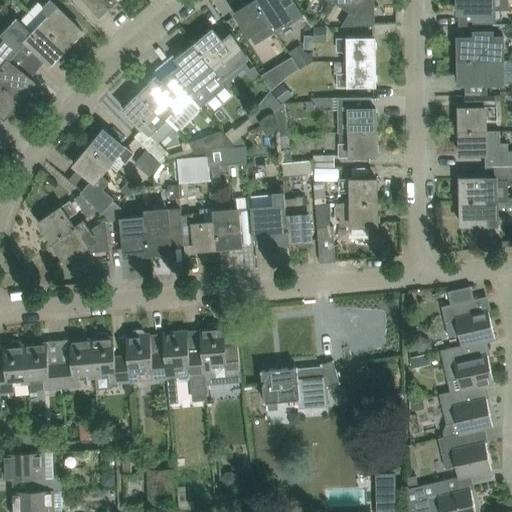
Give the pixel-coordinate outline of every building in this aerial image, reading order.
[(86,0),(87,0),(100,16),(117,1),(116,0),(86,0)] [(257,0),(256,1),(275,32),(303,14),(294,0),(257,0)] [(362,0),(335,0),(352,10),(342,27),(375,25),(374,5),(364,6),(361,3),(362,0)] [(495,21),(495,2),(494,0),(458,0),(458,14),(475,14),(475,21),(495,21)] [(67,48),(83,31),(69,18),(52,1),(45,8),(38,2),(29,11),(67,48)] [(276,32),(275,32),(256,1),(236,14),(256,45),(276,32)] [(0,34),(2,36),(2,37),(20,53),(29,44),(45,59),(51,65),(67,48),(29,11),(20,20),(15,15),(0,30),(0,34)] [(213,30),(195,45),(212,65),(226,81),(243,67),(251,60),(233,35),(224,43),(213,30)] [(476,38),(459,38),(459,61),(486,60),(504,60),(504,37),(493,37),(493,33),(494,33),(494,31),(475,32),(475,33),(476,33),(476,38)] [(0,83),(20,100),(35,82),(12,63),(20,53),(2,37),(0,38),(0,67),(2,69),(0,71),(0,83)] [(375,39),(355,39),(339,39),(339,50),(350,50),(350,62),(375,62),(375,39)] [(183,66),(172,74),(191,95),(191,96),(192,95),(202,87),(211,98),(227,85),(227,86),(228,85),(212,65),(195,45),(177,59),(183,66)] [(291,55),(261,73),(271,88),(286,74),(299,67),(291,55)] [(486,60),(459,61),(460,84),(466,84),(480,84),(488,84),(496,84),(505,83),(504,78),(504,60),(486,60)] [(350,62),(350,75),(339,75),(340,86),(376,85),(375,62),(350,62)] [(162,83),(157,78),(140,94),(166,120),(191,95),(172,74),(162,83)] [(20,100),(0,83),(0,113),(6,118),(20,100)] [(280,101),(269,89),(253,112),(258,118),(280,101)] [(140,94),(124,110),(138,124),(143,130),(149,136),(151,135),(166,120),(140,94)] [(370,97),(339,98),(339,110),(340,133),(351,133),(376,133),(376,109),(371,109),(370,97)] [(278,124),(288,123),(285,103),(283,104),(276,109),(278,124)] [(460,108),(461,132),(486,131),(486,119),(497,119),(496,107),(460,108)] [(271,119),(260,124),(264,132),(269,134),(277,130),(271,119)] [(133,154),(105,130),(90,148),(110,165),(118,155),(126,162),(133,154)] [(486,131),(461,132),(461,153),(485,153),(486,166),(511,165),(511,149),(509,149),(509,142),(501,142),(500,131),(486,131)] [(340,133),(340,156),(377,155),(376,133),(351,133),(340,133)] [(291,147),(290,134),(279,136),(281,148),(291,147)] [(204,137),(189,142),(195,154),(205,153),(204,137)] [(291,147),(282,149),(283,161),(293,160),(291,147)] [(103,174),(110,165),(90,148),(75,166),(93,181),(84,192),(102,213),(115,198),(104,189),(111,180),(103,174)] [(314,167),(336,167),(336,154),(314,154),(314,167)] [(209,157),(177,159),(180,184),(211,181),(209,157)] [(313,160),(282,162),(284,176),(314,173),(313,160)] [(486,178),(461,179),(462,201),(498,201),(508,201),(508,200),(508,181),(511,180),(511,165),(486,166),(486,178)] [(343,180),(341,180),(341,191),(352,191),(352,203),(378,203),(377,180),(343,180)] [(128,196),(129,196),(136,188),(129,181),(121,190),(128,196)] [(276,195),(252,197),(253,208),(255,237),(265,236),(266,244),(268,244),(276,243),(278,247),(283,247),(286,246),(288,242),(289,242),(286,198),(285,193),(275,194),(276,195)] [(286,198),(289,242),(301,241),(302,247),(312,246),(311,240),(312,240),(309,203),(305,203),(304,195),(297,195),(297,197),(286,198)] [(498,225),(498,205),(498,201),(462,201),(462,225),(498,225)] [(70,202),(40,223),(53,242),(75,227),(74,226),(68,217),(76,212),(70,202)] [(341,203),(336,203),(336,217),(341,217),(341,226),(352,226),(352,238),(368,238),(368,226),(378,226),(378,203),(341,203)] [(181,208),(145,212),(145,216),(147,228),(149,254),(172,252),(171,245),(185,244),(183,224),(182,214),(181,208)] [(217,222),(219,248),(242,246),(239,210),(216,212),(217,222)] [(219,248),(217,222),(205,223),(204,212),(193,213),(196,250),(219,248)] [(145,216),(122,218),(124,236),(126,256),(149,254),(147,228),(145,216)] [(110,251),(106,222),(106,220),(90,231),(83,220),(74,226),(75,227),(53,242),(66,261),(87,247),(91,253),(110,251)] [(335,238),(334,226),(318,227),(319,239),(335,238)] [(461,335),(463,346),(463,347),(464,346),(496,339),(489,311),(468,315),(465,303),(475,300),(472,286),(449,292),(452,304),(442,307),(449,338),(461,335)] [(205,329),(201,329),(202,350),(204,349),(207,375),(210,375),(215,375),(215,367),(228,366),(229,373),(241,372),(240,366),(239,346),(238,334),(225,335),(225,327),(221,328),(217,323),(208,324),(205,329)] [(167,353),(165,353),(152,354),(150,334),(146,334),(142,330),(134,330),(131,335),(127,336),(128,356),(129,356),(132,382),(141,381),(140,374),(153,373),(154,380),(169,379),(167,353)] [(167,353),(169,379),(178,378),(181,381),(188,380),(191,377),(207,375),(204,349),(202,350),(189,351),(188,330),(164,333),(165,353),(167,353)] [(94,339),(92,339),(95,377),(110,376),(111,384),(132,382),(129,356),(128,356),(115,357),(113,337),(109,337),(105,333),(98,334),(94,339)] [(81,379),(95,377),(92,339),(70,341),(72,361),(61,362),(63,388),(82,386),(81,379)] [(25,345),(23,345),(19,341),(11,341),(8,346),(4,346),(6,367),(0,367),(0,393),(15,392),(14,385),(29,383),(25,345)] [(47,343),(25,345),(29,383),(44,382),(45,390),(63,388),(61,362),(49,363),(47,343)] [(462,390),(463,390),(495,383),(488,354),(467,359),(464,346),(463,347),(463,346),(442,351),(451,392),(462,390)] [(425,353),(410,357),(413,367),(428,364),(425,353)] [(329,386),(341,383),(334,361),(321,365),(322,367),(298,369),(297,367),(262,371),(265,402),(301,399),(302,407),(329,404),(327,378),(329,386)] [(444,437),(460,434),(461,434),(462,434),(493,427),(487,398),(466,403),(463,390),(462,390),(451,392),(440,395),(447,423),(443,433),(444,437)] [(423,399),(410,402),(412,410),(425,407),(423,399)] [(98,425),(78,426),(79,441),(99,439),(98,425)] [(458,467),(461,478),(492,471),(486,442),(465,447),(462,434),(461,434),(460,434),(444,437),(440,438),(447,469),(458,467)] [(33,479),(33,491),(53,490),(53,491),(62,490),(62,476),(53,476),(52,452),(44,452),(23,453),(3,453),(4,480),(12,479),(33,479)] [(147,469),(149,504),(176,503),(175,468),(147,469)] [(417,475),(407,477),(410,488),(419,486),(417,475)] [(476,511),(471,489),(450,494),(447,480),(419,486),(410,488),(407,489),(407,511),(476,511)] [(62,511),(62,490),(53,491),(53,490),(33,491),(13,491),(13,511),(62,511)] [(242,492),(215,493),(216,509),(243,508),(242,492)]
